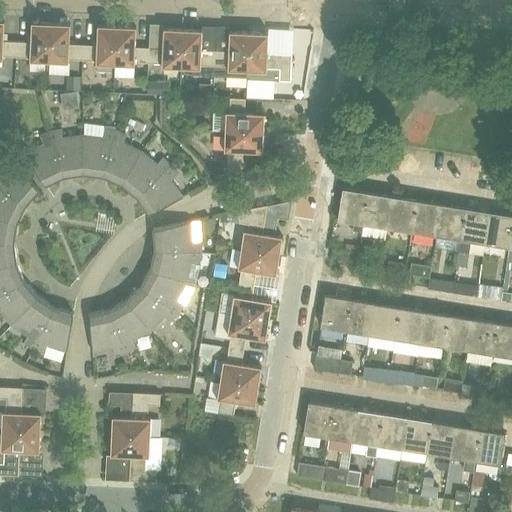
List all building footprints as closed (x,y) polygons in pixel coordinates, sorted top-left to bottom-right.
[(0,19),(0,57),(3,58),(3,54),(17,55),(18,40),(3,40),(4,20),(0,19)] [(18,40),(17,55),(31,56),(30,59),(49,60),(52,22),(32,21),(31,41),(18,40)] [(52,22),(49,60),(69,61),(69,57),(83,58),(83,43),(69,43),(70,23),(52,22)] [(83,43),(83,58),(96,59),(96,62),(115,63),(117,25),(98,24),(97,44),(83,43)] [(117,25),(115,63),(134,64),(134,61),(148,61),(149,47),(135,46),(136,26),(117,25)] [(149,47),(148,61),(162,62),(162,65),(181,66),(183,29),(164,28),(163,47),(149,47)] [(183,29),(181,66),(200,67),(200,75),(213,75),(214,64),(215,49),(201,49),(202,29),(183,29)] [(214,64),(213,75),(247,77),(249,31),(230,30),(229,49),(229,50),(215,49),(214,64)] [(249,31),(247,77),(280,79),(290,79),(292,53),(267,52),(267,49),(268,32),(249,31)] [(81,76),(67,76),(66,89),(81,89),(81,76)] [(147,80),(147,93),(156,94),(156,80),(147,80)] [(211,84),(198,83),(197,95),(211,95),(211,84)] [(213,113),(213,129),(225,130),(264,132),(265,112),(244,111),(245,98),(230,97),(230,111),(226,110),(216,110),(213,113)] [(84,173),(97,174),(103,175),(115,130),(104,128),(103,136),(83,134),(84,173)] [(64,176),(72,175),(84,173),(83,134),(63,137),(62,129),(50,131),(64,176)] [(103,175),(109,178),(122,183),(142,150),(123,142),(126,134),(115,130),(103,175)] [(225,130),(224,149),(227,149),(226,174),(246,164),(242,157),(243,150),(263,151),(264,132),(225,130)] [(46,184),(59,178),(64,176),(50,131),(40,136),(44,143),(25,152),(46,184)] [(122,183),(137,196),(171,164),(163,157),(157,163),(142,150),(122,183)] [(39,189),(14,160),(0,175),(0,174),(0,187),(26,204),(39,189)] [(137,196),(148,211),(182,195),(171,178),(178,173),(171,164),(137,196)] [(0,216),(17,222),(26,204),(0,187),(0,216)] [(338,219),(354,221),(353,230),(361,231),(363,223),(368,192),(343,188),(338,219)] [(363,223),(386,226),(391,195),(368,192),(363,223)] [(386,226),(411,230),(416,199),(391,195),(386,226)] [(411,230),(436,234),(441,203),(416,199),(411,230)] [(436,234),(460,238),(465,207),(441,203),(436,234)] [(269,215),(267,204),(237,210),(240,222),(249,223),(248,230),(244,229),(241,248),(279,255),(282,235),(275,234),(278,216),(269,215)] [(460,238),(461,238),(457,265),(467,266),(469,254),(482,255),(484,242),(489,211),(465,207),(460,238)] [(484,242),(509,246),(511,224),(511,214),(489,211),(484,242)] [(0,241),(15,242),(15,236),(17,222),(0,216),(0,241)] [(153,228),(154,242),(154,248),(201,252),(201,240),(192,241),(191,220),(153,228)] [(0,265),(17,261),(15,242),(0,241),(0,265)] [(333,249),(331,260),(331,262),(356,266),(359,245),(347,243),(346,250),(333,249)] [(154,248),(153,254),(150,267),(186,281),(191,262),(199,263),(201,252),(154,248)] [(238,267),(241,267),(239,281),(254,284),(256,270),(276,273),(279,255),(241,248),(238,267)] [(358,263),(367,264),(368,250),(359,249),(358,263)] [(410,273),(429,277),(432,257),(421,256),(421,263),(412,262),(410,273)] [(389,260),(387,270),(405,273),(406,263),(389,260)] [(0,294),(25,279),(23,274),(17,261),(0,265),(0,294)] [(215,262),(213,275),(225,278),(227,264),(215,262)] [(150,267),(144,278),(141,285),(178,313),(184,303),(176,298),(186,281),(150,267)] [(38,294),(28,283),(25,279),(0,294),(0,308),(12,323),(38,294)] [(234,294),(230,314),(269,320),(272,300),(252,297),(254,284),(239,281),(237,295),(234,294)] [(141,285),(137,288),(127,299),(150,329),(164,315),(170,321),(178,313),(141,285)] [(54,305),(49,301),(38,294),(12,323),(29,334),(24,341),(34,348),(54,305)] [(321,325),(346,329),(350,298),(326,294),(321,325)] [(346,329),(370,333),(375,302),(350,298),(346,329)] [(127,299),(114,306),(109,308),(126,352),(136,347),(132,339),(150,329),(127,299)] [(370,333),(394,337),(399,306),(375,302),(370,333)] [(73,312),(59,307),(54,305),(34,348),(45,351),(47,344),(67,350),(73,312)] [(394,337),(419,341),(424,310),(399,306),(394,337)] [(109,308),(90,313),(93,351),(113,347),(115,355),(126,352),(109,308)] [(419,341),(443,345),(448,314),(424,310),(419,341)] [(228,332),(231,333),(229,347),(244,349),(246,335),(266,339),(269,320),(230,314),(228,332)] [(443,345),(467,349),(472,317),(448,314),(443,345)] [(467,349),(492,353),(497,321),(472,317),(467,349)] [(511,323),(497,321),(492,353),(511,356),(511,323)] [(223,359),(220,379),(258,385),(261,365),(241,362),(244,349),(229,347),(227,360),(223,359)] [(316,355),(314,368),(339,372),(341,359),(316,355)] [(353,360),(341,359),(339,372),(351,374),(353,360)] [(387,381),(389,369),(364,366),(363,375),(368,376),(367,379),(387,381)] [(389,369),(387,381),(412,384),(414,372),(389,369)] [(422,385),(436,387),(438,377),(423,374),(424,373),(414,372),(412,384),(422,385)] [(445,378),(443,389),(461,392),(463,381),(445,378)] [(218,411),(233,413),(235,400),(255,403),(258,385),(220,379),(217,398),(220,398),(218,411)] [(23,386),(0,385),(0,409),(3,410),(2,429),(40,431),(41,412),(21,411),(23,386)] [(471,385),(470,393),(485,395),(486,387),(479,386),(471,385)] [(133,391),(132,416),(112,415),(112,435),(150,436),(151,417),(147,417),(148,403),(160,404),(160,393),(133,391)] [(309,401),(304,432),(329,436),(333,405),(309,401)] [(329,436),(353,440),(358,409),(333,405),(329,436)] [(376,456),(378,444),(377,444),(382,413),(358,409),(353,440),(368,442),(366,454),(376,456)] [(377,444),(378,444),(402,447),(407,417),(382,413),(377,444)] [(402,447),(426,451),(431,420),(407,417),(402,447)] [(426,451),(450,455),(455,424),(431,420),(426,451)] [(474,471),(476,459),(474,459),(479,428),(455,424),(450,455),(465,458),(463,469),(474,471)] [(476,459),(500,463),(505,432),(479,428),(474,459),(476,459)] [(0,472),(18,473),(19,449),(39,450),(40,431),(2,429),(2,449),(0,448),(0,472)] [(131,455),(130,479),(156,480),(157,469),(145,468),(146,455),(149,455),(150,436),(112,435),(111,454),(131,455)] [(299,462),(297,475),(322,479),(324,465),(299,462)] [(322,479),(346,483),(349,469),(324,465),(322,479)] [(346,483),(359,485),(361,471),(349,469),(346,483)] [(364,473),(362,485),(370,486),(373,469),(369,469),(369,473),(364,473)] [(27,485),(26,475),(3,476),(4,486),(27,485)] [(437,498),(439,486),(432,485),(433,477),(424,476),(421,495),(437,498)] [(380,478),(378,487),(394,490),(396,481),(380,478)] [(409,480),(397,478),(395,490),(407,492),(409,480)] [(455,499),(468,501),(470,491),(456,489),(455,499)] [(482,491),(471,490),(469,503),(480,504),(482,491)]
